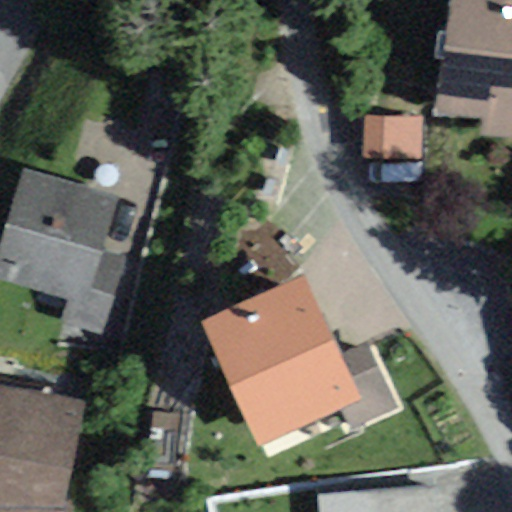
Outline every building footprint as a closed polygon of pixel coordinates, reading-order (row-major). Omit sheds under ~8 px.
[(511,142),(511,0),(439,0),(427,108),(476,114),(473,138),(511,142)] [(367,114),(368,158),(423,157),(423,113),(367,114)] [(107,197),(9,168),(0,197),(0,278),(64,298),(58,318),(102,331),(123,262),(90,252),(107,197)] [(344,351),(303,264),(201,312),(261,438),(390,377),(372,338),(344,351)] [(74,511),(71,492),(63,493),(88,398),(0,375),(0,511),(74,511)] [(445,511),(443,479),(360,485),(362,511),(445,511)]
